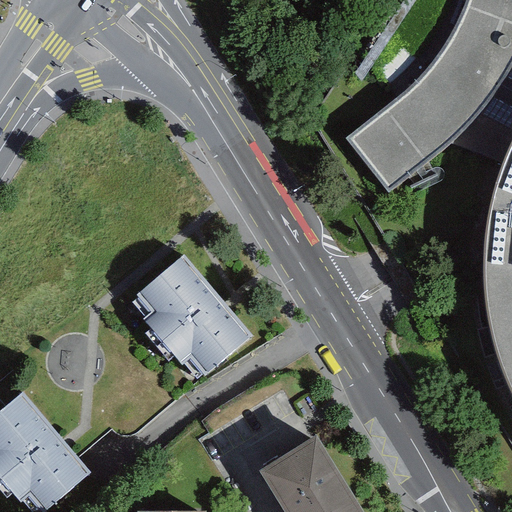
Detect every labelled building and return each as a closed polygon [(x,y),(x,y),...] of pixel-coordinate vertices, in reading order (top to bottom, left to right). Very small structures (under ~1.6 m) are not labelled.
[(410,98),(350,143),(390,197),(458,141),(474,128),(509,74),(511,66),(511,0),(473,0),(470,10),(447,57),(410,98)] [(511,66),(509,74),(474,128),(458,141),(510,162),(511,158),(511,66)] [(511,158),(510,162),(496,199),(486,250),(488,305),(496,356),(511,398),(511,399),(511,158)] [(198,387),(255,339),(226,304),(187,259),(130,308),(145,325),(142,328),(149,337),(144,342),(167,369),(173,364),(180,373),(184,370),(198,387)] [(26,511),(50,511),(93,475),(26,396),(0,417),(0,499),(5,506),(11,501),(19,510),(22,507),(26,511)] [(359,511),(317,444),(258,481),(277,511),(359,511)]
